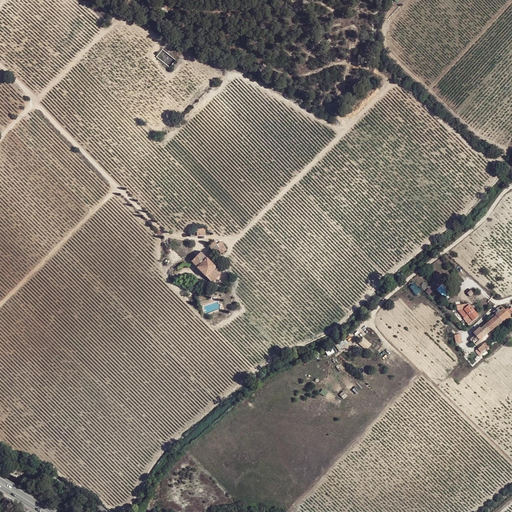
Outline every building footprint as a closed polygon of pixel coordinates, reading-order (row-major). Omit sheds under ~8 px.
[(209,245),(214,253),(219,249),(214,242),(209,245)] [(201,252),(191,262),(192,263),(211,282),(221,273),(219,272),(221,271),(219,268),(217,270),(201,252)] [(456,292),(435,270),(429,276),(450,298),(456,292)] [(196,296),(196,297),(199,305),(201,305),(200,302),(208,299),(205,293),(196,296)] [(473,309),(474,309),(470,304),(468,306),(466,304),(457,306),(457,310),(462,309),(464,312),(463,312),(466,315),(466,316),(463,319),(468,325),(479,317),(473,309)] [(496,316),(501,322),(503,320),(510,315),(507,312),(505,310),(501,306),(493,312),(495,314),(493,316),(495,318),(496,316)] [(490,332),(501,322),(496,316),(495,318),(493,316),(490,319),(492,321),(485,326),(490,332)] [(480,341),(490,332),(485,326),(481,330),(479,329),(474,334),(475,336),(471,339),(476,345),(481,342),(480,341)] [(454,336),(455,344),(462,343),(460,334),(454,336)] [(357,342),(365,349),(371,343),(363,336),(357,342)] [(345,339),(335,343),(338,348),(347,344),(345,339)] [(483,345),(478,349),(481,353),(486,348),(485,347),(486,346),(484,343),(483,345)] [(52,491),(42,484),(40,487),(50,494),(52,491)] [(148,497),(138,511),(143,511),(151,499),(148,497)]
